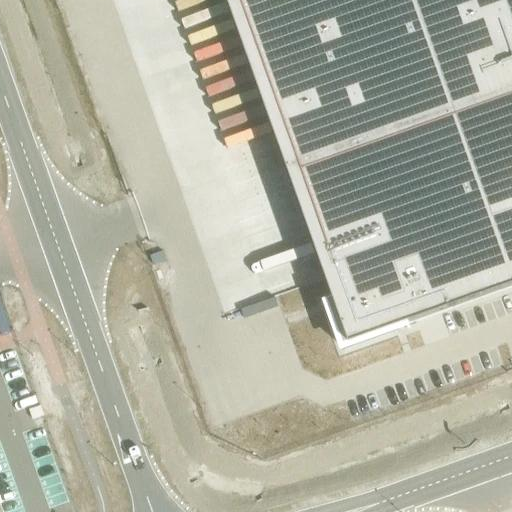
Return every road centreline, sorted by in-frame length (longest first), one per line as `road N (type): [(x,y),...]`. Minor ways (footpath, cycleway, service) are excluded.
road 1 (unclassified): [(151,511),(0,83)]
road 2 (unclassified): [(370,507),(511,457)]
